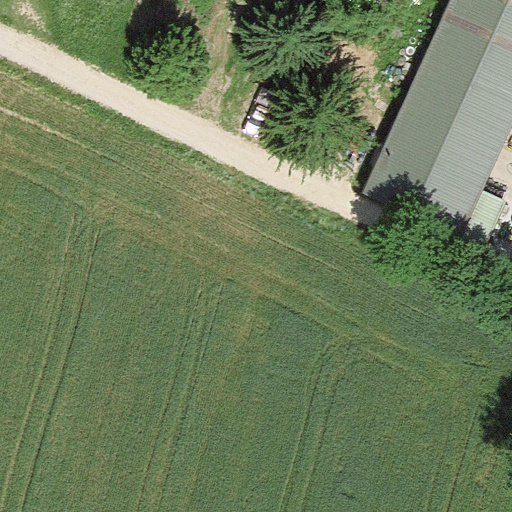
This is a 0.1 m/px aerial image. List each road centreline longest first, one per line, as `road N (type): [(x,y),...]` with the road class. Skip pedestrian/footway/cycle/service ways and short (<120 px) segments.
road 1 (track): [(0,46),(511,289)]
road 2 (track): [(260,0),(239,55),(238,105),(259,173)]
